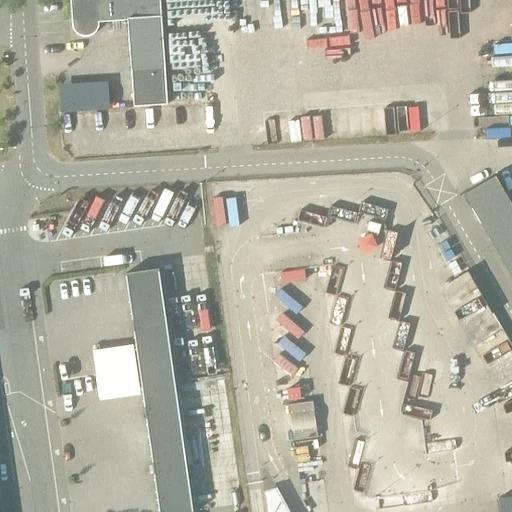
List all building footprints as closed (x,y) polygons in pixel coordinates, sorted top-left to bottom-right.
[(69,0),(71,23),(72,29),(75,33),(79,36),(83,37),(88,37),(92,35),(96,31),(98,27),(98,22),(127,21),(133,107),(167,105),(159,0),(69,0)] [(108,82),(58,86),(60,114),(109,111),(108,82)] [(254,117),(254,137),(264,137),(264,117),(254,117)] [(511,206),(494,176),(463,195),(511,278),(511,206)] [(264,189),(264,181),(235,182),(235,190),(264,189)] [(192,511),(173,374),(158,270),(125,275),(145,414),(149,440),(158,511),(192,511)] [(91,351),(98,401),(139,396),(132,346),(91,351)] [(317,437),(312,401),(287,405),(291,442),(317,437)] [(286,511),(275,491),(266,494),(268,511),(286,511)] [(511,511),(511,497),(497,500),(499,511),(511,511)]
